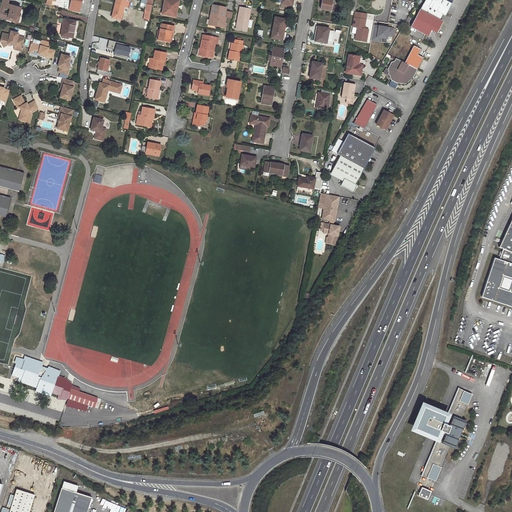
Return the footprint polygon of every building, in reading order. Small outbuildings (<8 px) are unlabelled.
[(7,4),(8,1),(5,0),(2,0),(0,9),(0,17),(14,22),(16,16),(18,17),(20,8),(7,4)] [(71,0),(69,10),(79,12),(81,0),(71,0)] [(141,0),(140,7),(146,9),(145,12),(150,13),(152,0),(141,0)] [(173,0),(165,0),(162,14),(174,16),(176,6),(178,6),(179,1),(173,0)] [(291,5),(291,0),(276,0),(276,3),(282,4),(281,8),(289,9),(289,5),(291,5)] [(330,11),(332,0),(322,0),(321,9),(330,11)] [(431,1),(429,0),(424,0),(420,9),(440,19),(442,14),(428,7),(431,1)] [(451,4),(443,0),(431,0),(431,1),(428,7),(442,14),(445,15),(449,9),(451,4)] [(115,4),(111,18),(120,20),(122,13),(126,14),(128,7),(115,4)] [(213,15),(211,25),(225,28),(226,24),(225,24),(226,18),(224,17),(226,12),(226,8),(213,5),(211,15),(213,15)] [(239,11),(237,23),(238,23),(237,30),(246,32),(250,9),(241,8),(241,11),(239,11)] [(420,9),(411,27),(428,36),(431,30),(436,33),(438,29),(442,21),(440,19),(420,9)] [(364,29),(366,14),(353,12),(351,28),(354,29),(353,41),(366,43),(367,29),(364,29)] [(281,40),(283,33),(284,33),(286,19),(275,17),(271,38),(281,40)] [(64,20),(61,36),(64,36),(68,37),(72,38),(75,22),(64,20)] [(161,24),(158,40),(168,42),(169,40),(170,32),(173,32),(174,27),(161,24)] [(370,41),(391,44),(394,29),(373,25),(370,41)] [(315,42),(326,43),(329,29),(318,27),(315,42)] [(10,35),(5,34),(4,37),(1,39),(0,42),(3,47),(7,45),(8,44),(11,45),(15,46),(14,49),(21,51),(25,38),(18,36),(18,34),(11,32),(10,35)] [(203,35),(200,49),(198,48),(197,55),(210,57),(211,53),(213,54),(215,43),(218,44),(219,38),(203,35)] [(53,58),(55,51),(48,49),(50,43),(49,43),(43,41),(42,41),(40,46),(32,43),(30,50),(38,53),(38,55),(42,56),(43,55),(46,56),(53,58)] [(130,47),(114,43),(112,52),(127,56),(130,47)] [(230,51),(228,59),(238,61),(240,54),(242,54),(243,46),(233,44),(232,52),(230,51)] [(413,46),(404,63),(396,59),(394,61),(391,62),(387,69),(388,72),(387,74),(389,75),(391,80),(397,83),(405,84),(412,78),(420,63),(423,58),(418,55),(420,49),(413,46)] [(281,68),(283,53),(283,52),(283,49),(274,47),(273,51),(272,56),(271,61),(270,66),(281,68)] [(152,59),(151,67),(162,69),(163,62),(164,62),(166,54),(155,51),(153,60),(152,59)] [(70,57),(60,54),(57,67),(59,67),(58,72),(67,75),(68,69),(66,69),(67,65),(70,57)] [(357,64),(358,57),(346,55),(343,74),(360,77),(362,65),(357,64)] [(99,58),(95,72),(110,76),(111,72),(107,71),(110,61),(99,58)] [(309,78),(319,80),(322,64),(313,62),(312,70),(310,70),(309,78)] [(74,82),(63,79),(62,85),(64,85),(62,90),(60,98),(70,100),(74,88),(72,87),(74,82)] [(158,90),(160,82),(158,81),(153,80),(150,80),(147,98),(155,100),(157,90),(158,90)] [(198,94),(208,96),(210,86),(203,85),(198,84),(199,81),(193,80),(192,90),(199,91),(198,94)] [(228,87),(226,97),(238,100),(241,82),(230,80),(229,87),(228,87)] [(121,85),(108,81),(107,85),(100,83),(99,83),(94,99),(105,102),(108,90),(112,91),(115,90),(120,91),(121,85)] [(353,95),(353,92),(354,92),(355,85),(344,83),(342,98),(351,99),(352,95),(353,95)] [(264,86),(261,103),(271,105),(274,88),(264,86)] [(6,102),(9,91),(4,89),(0,87),(0,98),(1,98),(0,100),(6,102)] [(327,110),(329,95),(328,95),(329,93),(329,91),(321,90),(320,94),(318,93),(316,108),(327,110)] [(38,109),(35,101),(27,105),(26,103),(25,104),(21,96),(13,100),(17,108),(19,107),(23,114),(22,117),(21,120),(29,123),(31,115),(30,113),(38,109)] [(367,100),(354,123),(364,129),(377,104),(367,100)] [(201,126),(206,123),(209,107),(197,105),(196,113),(198,114),(197,119),(194,118),(192,125),(201,126)] [(61,114),(59,119),(57,129),(67,131),(73,110),(61,107),(59,114),(61,114)] [(152,120),(152,118),(153,118),(155,110),(140,107),(137,120),(139,121),(138,125),(149,127),(150,120),(152,120)] [(393,115),(384,110),(377,123),(377,125),(386,130),(390,122),(393,115)] [(256,124),(253,141),(263,143),(266,126),(268,127),(269,119),(251,115),(250,123),(256,124)] [(90,130),(100,132),(103,120),(95,118),(93,125),(92,125),(90,130)] [(302,134),(299,150),(309,152),(312,136),(302,134)] [(375,148),(348,134),(337,154),(340,156),(364,168),(371,155),(375,148)] [(161,145),(148,142),(145,154),(159,156),(161,145)] [(233,143),(232,150),(240,151),(241,151),(249,152),(250,146),(233,143)] [(240,165),(254,167),(256,158),(242,155),(240,165)] [(364,168),(340,156),(332,172),(345,178),(341,185),(354,192),(357,185),(356,184),(359,178),(364,168)] [(269,173),(282,175),(282,178),(286,179),(289,166),(265,161),(263,175),(268,176),(269,173)] [(0,214),(5,216),(10,198),(0,195),(0,186),(18,191),(23,174),(0,167),(0,214)] [(297,190),(313,192),(315,178),(300,175),(297,190)] [(339,197),(327,195),(322,219),(330,221),(329,225),(325,224),(324,231),(329,232),(328,234),(327,238),(326,238),(325,244),(334,246),(335,240),(336,241),(339,227),(332,226),(333,222),(334,222),(339,197)] [(511,217),(499,246),(504,248),(503,251),(500,250),(498,255),(501,256),(500,259),(494,257),(482,296),(511,305),(511,217)] [(42,362),(26,357),(25,359),(42,365),(42,362)] [(35,391),(50,396),(51,392),(62,396),(66,381),(57,378),(58,374),(56,372),(53,371),(50,372),(40,368),(42,365),(25,359),(24,362),(17,359),(12,375),(22,378),(21,382),(37,387),(35,391)] [(442,431),(437,441),(422,476),(436,482),(442,468),(441,467),(454,434),(455,432),(467,404),(468,405),(473,394),(464,391),(465,390),(459,388),(449,412),(445,424),(442,423),(439,430),(442,431)] [(67,398),(94,407),(97,397),(75,390),(74,391),(69,390),(67,398)] [(449,412),(431,405),(422,401),(410,430),(417,433),(437,441),(442,431),(439,430),(442,423),(445,424),(449,412)] [(61,487),(53,511),(86,511),(91,497),(61,487)] [(422,487),(419,495),(429,499),(432,491),(422,487)] [(28,511),(35,495),(16,489),(8,511),(28,511)] [(115,511),(118,504),(99,498),(96,507),(99,508),(98,511),(101,511),(115,511)]
